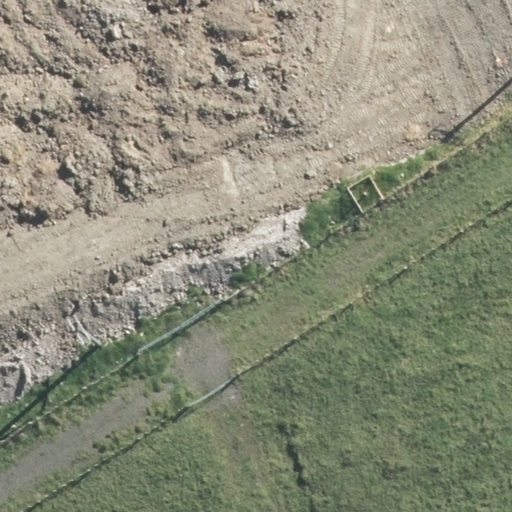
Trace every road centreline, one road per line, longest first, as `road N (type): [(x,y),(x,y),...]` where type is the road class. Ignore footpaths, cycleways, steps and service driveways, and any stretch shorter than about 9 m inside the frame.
road 1 (track): [(0,494),(511,157)]
road 2 (track): [(264,511),(210,360),(34,91),(27,0)]
